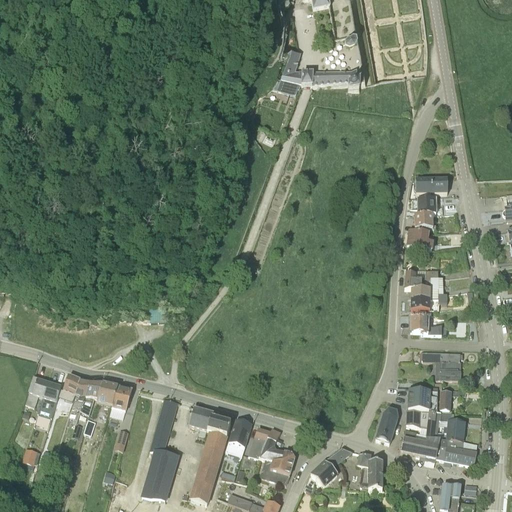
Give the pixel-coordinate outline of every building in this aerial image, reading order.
[(313,12),(329,9),(327,0),(301,0),(302,4),(311,3),(313,12)] [(353,51),(356,47),(356,42),(352,40),(347,41),(344,45),(345,49),(349,52),(353,51)] [(348,93),(358,94),(359,84),(356,84),(355,76),(306,77),(303,77),(294,75),(300,58),(284,54),(283,59),(278,80),(277,81),(272,91),(296,100),(300,89),(306,89),(310,89),(348,88),(348,93)] [(414,198),(446,198),(446,183),(414,184),(414,198)] [(416,203),(413,203),(414,210),(417,210),(417,218),(431,218),(435,218),(435,217),(434,203),(416,203)] [(511,211),(504,212),(504,214),(503,214),(502,215),(502,217),(502,218),(503,219),(504,220),(505,221),(505,225),(511,223),(511,211)] [(431,218),(417,218),(414,219),(414,233),(435,232),(434,228),(431,229),(431,218)] [(427,237),(408,234),(406,251),(431,254),(432,246),(432,245),(426,245),(427,237)] [(457,235),(427,237),(426,245),(432,245),(432,246),(458,245),(457,235)] [(404,293),(410,293),(429,292),(429,282),(437,282),(437,275),(429,275),(414,275),(414,277),(405,276),(404,293)] [(437,292),(437,282),(429,282),(429,292),(437,292)] [(410,293),(410,303),(437,303),(437,305),(447,305),(446,296),(442,297),(440,297),(440,292),(437,292),(429,292),(410,293)] [(410,303),(410,313),(422,313),(433,313),(447,312),(447,305),(437,305),(437,303),(410,303)] [(149,325),(161,325),(160,310),(149,311),(149,325)] [(433,313),(422,313),(422,322),(409,322),(409,336),(420,336),(420,338),(441,338),(441,329),(427,328),(427,321),(433,321),(433,313)] [(462,358),(421,356),(421,365),(429,365),(434,365),(456,366),(459,366),(459,363),(461,363),(462,358)] [(456,366),(434,365),(434,383),(459,383),(459,375),(456,375),(456,366)] [(72,403),(79,378),(71,376),(71,378),(67,377),(62,392),(59,391),(57,399),(72,403)] [(79,378),(72,403),(71,406),(73,407),(71,411),(80,413),(90,381),(79,378)] [(46,384),(33,380),(28,395),(29,396),(25,408),(34,411),(37,399),(41,400),(46,384)] [(102,385),(90,381),(80,413),(79,416),(88,418),(93,401),(97,402),(102,385)] [(60,388),(46,384),(41,400),(37,416),(50,420),(57,399),(59,391),(60,388)] [(117,389),(102,385),(97,402),(96,404),(111,409),(117,389)] [(422,391),(409,390),(408,403),(427,404),(427,399),(437,399),(437,392),(441,392),(441,385),(422,385),(422,391)] [(131,393),(117,389),(111,409),(111,411),(124,414),(125,415),(131,393)] [(441,394),(441,392),(437,392),(437,399),(436,415),(440,416),(448,416),(450,395),(441,394)] [(153,454),(140,498),(165,506),(179,460),(163,455),(177,407),(164,403),(150,453),(153,454)] [(124,414),(111,411),(109,418),(122,422),(124,414)] [(218,419),(194,412),(188,430),(207,436),(188,503),(207,509),(230,428),(216,424),(218,419)] [(30,415),(24,413),(21,420),(27,422),(30,415)] [(375,442),(375,444),(376,444),(387,447),(387,448),(388,448),(396,422),(395,415),(387,413),(385,415),(385,416),(383,418),(382,420),(382,421),(376,441),(375,441),(375,442)] [(79,416),(75,414),(74,418),(70,416),(69,421),(73,422),(71,427),(75,428),(79,416)] [(436,415),(406,414),(405,428),(420,431),(419,436),(425,438),(425,441),(436,442),(438,428),(438,423),(440,423),(440,416),(436,415)] [(448,416),(440,416),(440,423),(438,423),(438,428),(443,429),(443,435),(445,436),(445,443),(462,445),(464,424),(452,422),(453,416),(448,416)] [(95,425),(87,423),(83,438),(91,440),(95,425)] [(241,461),(251,429),(235,423),(224,456),(241,461)] [(80,430),(75,429),(71,441),(77,443),(80,430)] [(247,460),(259,462),(261,451),(266,443),(275,447),(277,442),(280,437),(271,433),(269,436),(257,432),(247,460)] [(128,435),(119,433),(114,452),(122,455),(128,435)] [(434,466),(435,463),(439,442),(436,442),(425,441),(425,438),(419,436),(404,433),(400,455),(425,461),(424,463),(434,466)] [(445,443),(439,442),(435,463),(473,471),(476,455),(461,452),(462,445),(445,443)] [(261,451),(259,462),(264,463),(281,466),(284,456),(276,454),(273,450),(275,447),(266,443),(261,451)] [(39,456),(25,452),(21,465),(36,469),(39,456)] [(324,465),(310,478),(324,491),(337,478),(330,472),(350,455),(340,453),(324,465)] [(281,466),(264,463),(261,474),(262,474),(260,481),(285,488),(289,480),(294,462),(291,458),(284,456),(281,466)] [(361,470),(359,488),(367,489),(367,493),(381,494),(381,466),(369,465),(370,460),(359,457),(356,469),(358,469),(358,470),(361,470)] [(245,475),(237,473),(234,483),(242,485),(245,475)] [(114,477),(105,474),(102,485),(112,487),(114,477)] [(314,483),(310,479),(304,492),(313,496),(315,488),(313,487),(314,483)] [(449,490),(442,489),(441,496),(438,511),(456,511),(459,490),(449,488),(449,490)] [(277,511),(279,510),(266,504),(264,510),(230,497),(226,506),(241,511),(277,511)]
